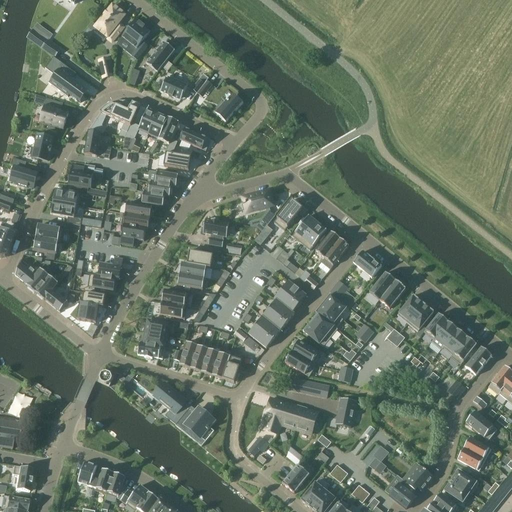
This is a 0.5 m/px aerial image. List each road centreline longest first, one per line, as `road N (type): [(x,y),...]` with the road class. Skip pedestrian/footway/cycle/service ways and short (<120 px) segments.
road 1 (residential): [(236,141),(139,96),(100,96),(30,212),(2,279)]
road 2 (residential): [(229,399),(363,236)]
road 3 (residential): [(236,141),(260,113),(258,99),(134,0)]
road 4 (residential): [(363,236),(292,175),(190,200)]
road 5 (residential): [(503,349),(455,412),(444,468),(412,511)]
road 6 (residential): [(503,349),(363,236)]
road 7 (residential): [(100,354),(190,200)]
road 8 (residential): [(229,399),(235,456),(305,511)]
road 9 (residential): [(190,511),(128,468),(63,446)]
road 10 (residential): [(100,354),(229,399)]
road 11 (residential): [(2,279),(100,354)]
